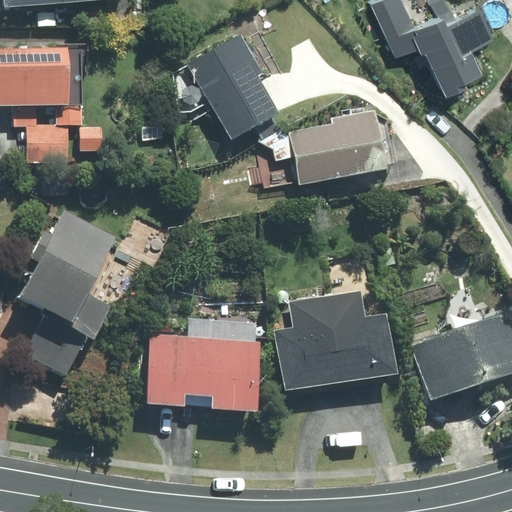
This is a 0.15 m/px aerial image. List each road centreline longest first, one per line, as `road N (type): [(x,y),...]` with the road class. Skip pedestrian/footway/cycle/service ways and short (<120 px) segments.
road 1 (residential): [(150,511),(0,489)]
road 2 (residential): [(511,487),(383,511)]
